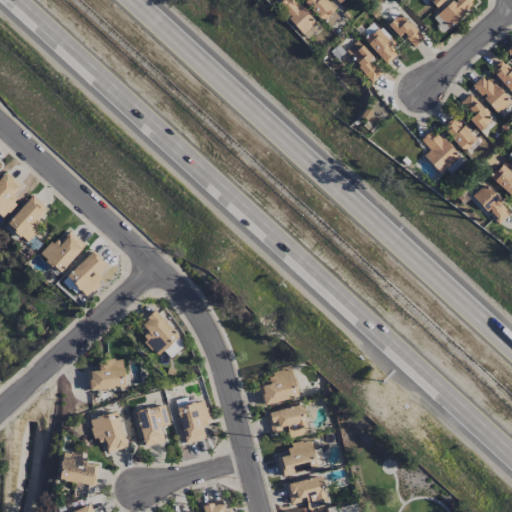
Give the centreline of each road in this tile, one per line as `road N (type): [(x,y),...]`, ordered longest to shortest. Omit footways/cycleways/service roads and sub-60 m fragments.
road 1 (motorway): [(9,0),(511,459)]
road 2 (motorway): [(511,340),(138,0)]
road 3 (residential): [(0,117),(202,311),(227,363),(264,511)]
road 4 (residential): [(0,408),(156,262)]
